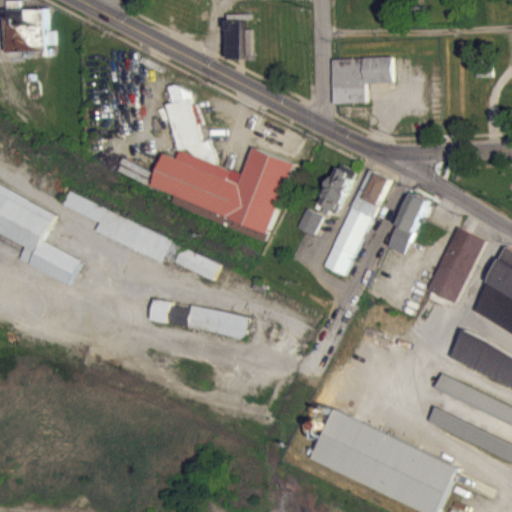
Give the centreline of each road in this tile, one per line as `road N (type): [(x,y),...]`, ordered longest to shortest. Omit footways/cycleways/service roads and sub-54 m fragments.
road 1 (tertiary): [(79,0),(373,150)]
road 2 (tertiary): [(373,150),(511,232)]
road 3 (tertiary): [(373,150),(511,143)]
road 4 (residential): [(316,0),(318,125)]
